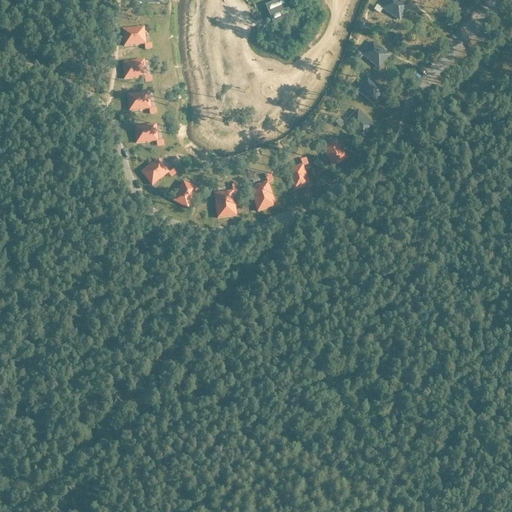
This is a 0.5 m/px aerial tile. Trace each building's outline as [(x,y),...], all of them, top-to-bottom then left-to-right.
[(291,17),(283,0),(278,0),(264,6),(272,25),(291,17)] [(387,0),(382,9),(399,21),(408,7),(397,0),(387,0)] [(143,28),(122,30),(124,47),(145,44),(143,28)] [(362,56),(379,69),(389,56),(372,43),(362,56)] [(143,61),(122,63),(124,79),(145,77),(143,61)] [(146,74),(146,77),(141,78),(141,82),(152,82),(151,74),(146,74)] [(357,91),(373,104),(383,91),(367,78),(357,91)] [(149,93),(127,95),(129,111),(150,109),(149,93)] [(344,124),(362,141),(375,128),(357,111),(344,124)] [(155,125),(134,127),(136,144),(157,141),(155,125)] [(322,149),(333,167),(347,159),(336,140),(322,149)] [(158,160),(141,173),(151,186),(168,173),(158,160)] [(287,171),(293,191),(309,186),(302,166),(287,171)] [(183,182),(173,201),(187,209),(197,190),(183,182)] [(249,189),(257,212),(275,206),(267,183),(249,189)] [(214,195),(217,219),(236,216),(232,192),(214,195)]
